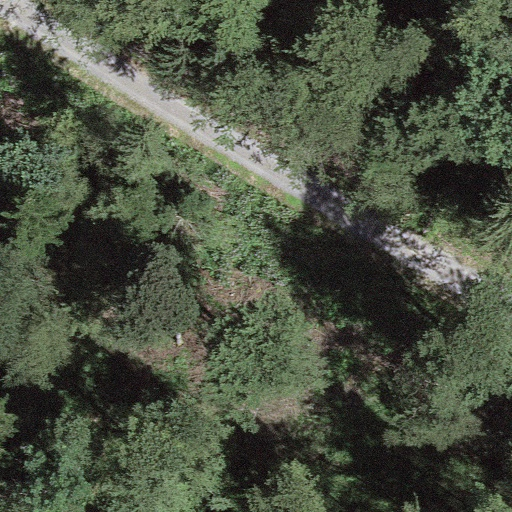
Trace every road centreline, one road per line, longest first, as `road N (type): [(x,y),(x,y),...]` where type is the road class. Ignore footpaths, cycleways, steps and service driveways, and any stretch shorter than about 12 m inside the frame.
road 1 (track): [(511,305),(314,199),(0,0)]
road 2 (track): [(60,0),(511,153)]
